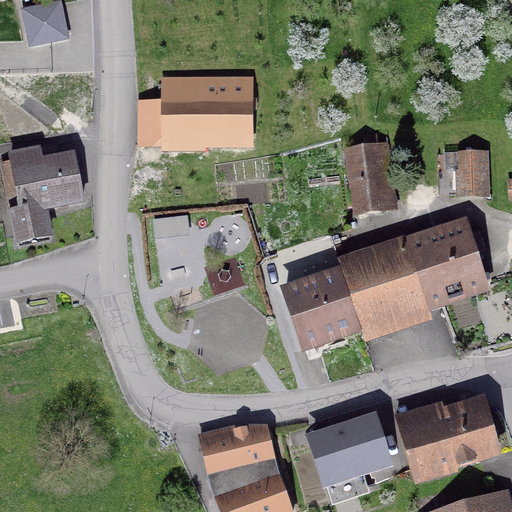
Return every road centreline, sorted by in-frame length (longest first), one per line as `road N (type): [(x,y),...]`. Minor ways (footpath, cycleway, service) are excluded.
road 1 (residential): [(509,383),(438,380),(258,408),(177,408),(157,398),(136,368),(113,265)]
road 2 (residential): [(113,265),(114,0)]
